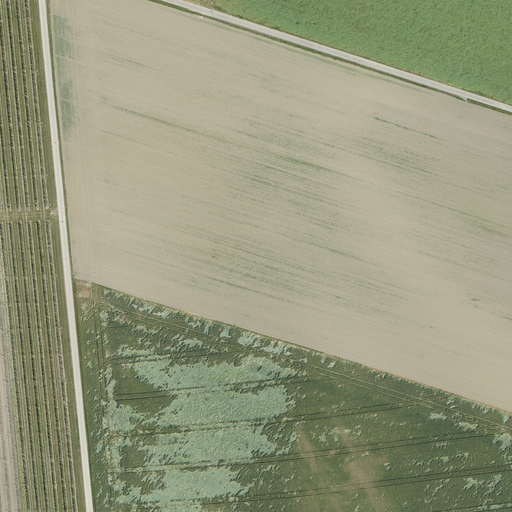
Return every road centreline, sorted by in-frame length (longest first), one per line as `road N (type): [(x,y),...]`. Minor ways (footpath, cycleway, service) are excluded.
road 1 (track): [(90,511),(44,0)]
road 2 (track): [(166,0),(511,103)]
